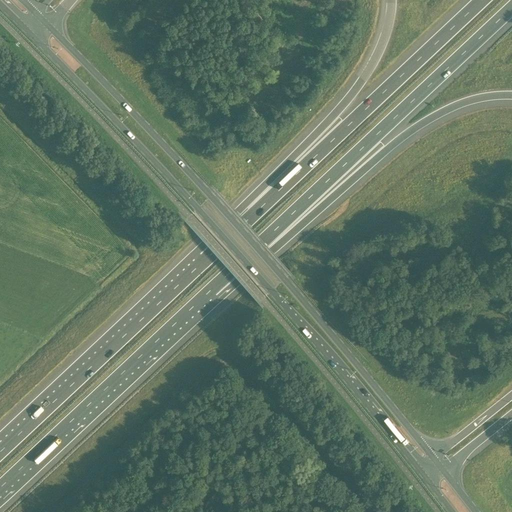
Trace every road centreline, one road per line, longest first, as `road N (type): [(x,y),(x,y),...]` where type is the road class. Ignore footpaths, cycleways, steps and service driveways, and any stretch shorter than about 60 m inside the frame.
road 1 (primary): [(29,33),(197,208),(423,474)]
road 2 (primary): [(432,456),(283,280),(47,25)]
road 3 (motorway): [(207,293),(511,8)]
road 4 (motorway): [(481,0),(203,261)]
road 5 (motorway): [(207,293),(286,239),(409,131),(470,101),(511,97)]
road 6 (motorway): [(390,0),(361,85),(203,261)]
road 7 (motorway): [(0,487),(207,293)]
road 8 (motorway): [(203,261),(0,451)]
